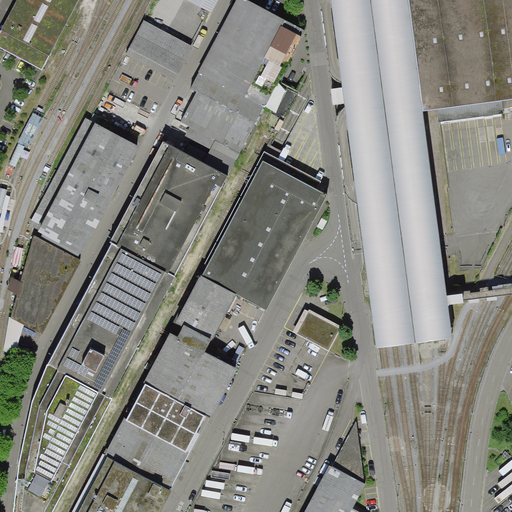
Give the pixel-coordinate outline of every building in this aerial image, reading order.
[(15,0),(0,30),(0,47),(42,69),(78,0),(15,0)] [(187,0),(210,12),(216,0),(187,0)] [(305,31),(247,0),(236,0),(189,88),(197,91),(256,123),(305,31)] [(330,0),(340,74),(343,95),(346,116),(368,288),(376,344),(383,343),(394,341),(407,340),(422,338),(452,334),(448,302),(463,300),(462,297),(462,295),(462,291),(447,293),(422,109),(408,0),(330,0)] [(511,0),(408,0),(422,109),(436,107),(438,121),(503,113),(501,98),(511,96),(511,0)] [(124,54),(174,80),(192,45),(143,19),(124,54)] [(228,175),(256,123),(197,91),(180,121),(190,126),(177,148),(228,175)] [(34,229),(79,253),(137,143),(92,119),(34,229)] [(163,141),(109,242),(111,243),(174,276),(228,175),(177,148),(163,141)] [(327,198),(263,164),(202,279),(235,296),(267,313),(327,198)] [(2,314),(43,332),(77,256),(36,238),(2,314)] [(111,243),(48,364),(110,398),(174,276),(111,243)] [(235,296),(202,279),(146,385),(205,416),(210,419),(236,370),(204,353),(235,296)] [(308,310),(304,308),(291,332),(327,351),(340,326),(309,309),(308,310)] [(13,511),(52,511),(112,399),(110,398),(48,364),(32,402),(19,463),(13,511)] [(205,416),(146,385),(78,511),(148,511),(162,488),(165,490),(205,416)] [(363,483),(330,465),(305,511),(358,511),(351,508),(363,483)]
